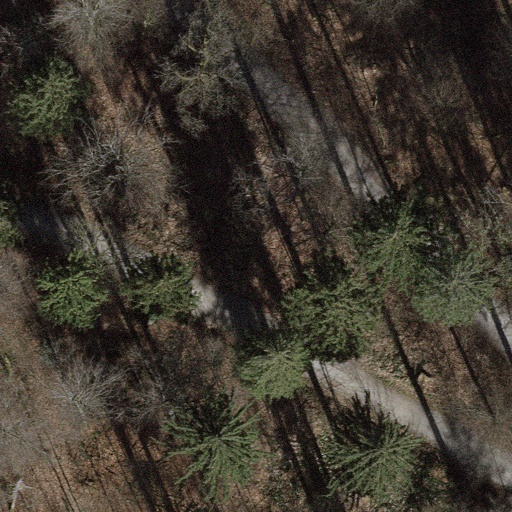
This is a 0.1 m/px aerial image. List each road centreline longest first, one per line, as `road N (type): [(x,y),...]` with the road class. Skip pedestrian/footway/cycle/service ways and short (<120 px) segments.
road 1 (track): [(0,207),(242,318),(511,472)]
road 2 (track): [(511,325),(291,101),(174,0)]
